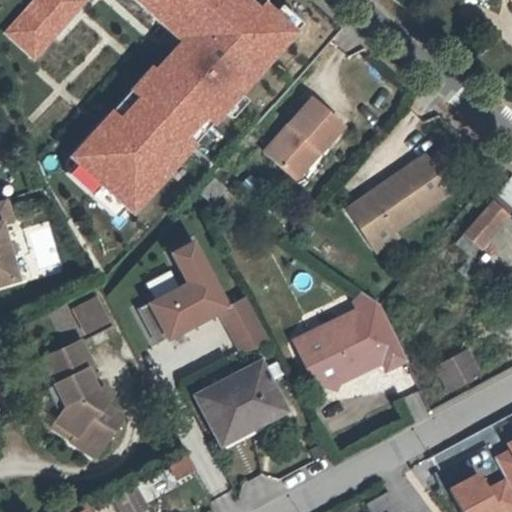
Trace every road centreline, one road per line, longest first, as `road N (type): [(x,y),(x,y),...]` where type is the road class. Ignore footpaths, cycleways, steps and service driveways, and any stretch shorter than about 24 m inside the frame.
road 1 (tertiary): [(511,386),(279,511)]
road 2 (tertiary): [(344,0),(511,153)]
